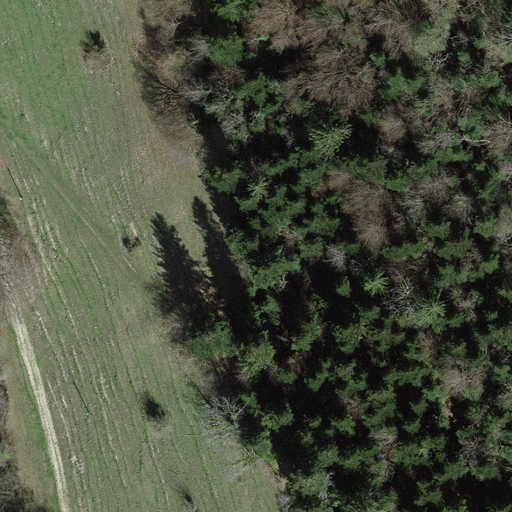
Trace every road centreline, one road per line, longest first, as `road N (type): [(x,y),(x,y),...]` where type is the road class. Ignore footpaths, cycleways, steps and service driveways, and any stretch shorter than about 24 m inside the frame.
road 1 (track): [(0,117),(211,377),(280,511)]
road 2 (track): [(0,276),(20,320),(64,511)]
